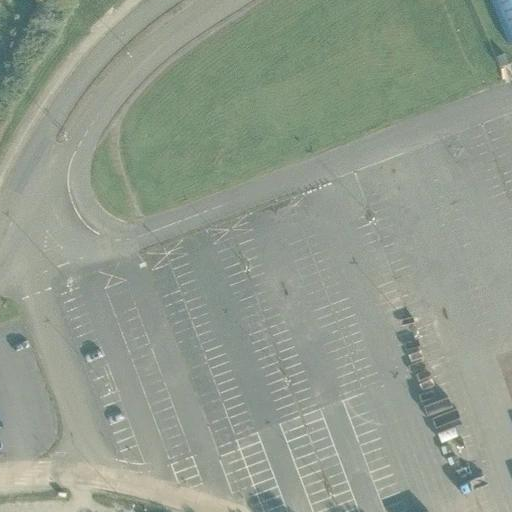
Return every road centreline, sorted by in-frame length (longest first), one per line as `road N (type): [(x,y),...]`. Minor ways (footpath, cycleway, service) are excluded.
road 1 (residential): [(36,178),(146,51),(219,0)]
road 2 (residential): [(224,511),(99,473),(0,474)]
road 3 (residential): [(161,0),(116,35),(74,85),(53,116),(36,178)]
